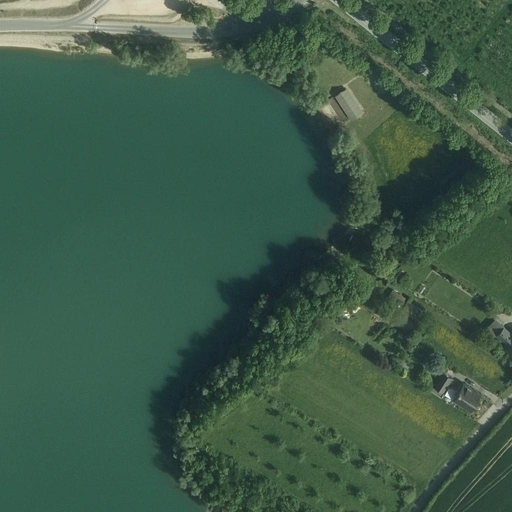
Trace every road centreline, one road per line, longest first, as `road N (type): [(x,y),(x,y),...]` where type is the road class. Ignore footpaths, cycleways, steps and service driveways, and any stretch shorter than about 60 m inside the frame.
road 1 (track): [(282,0),(242,18),(90,9),(0,16)]
road 2 (tertiary): [(342,0),(511,134)]
road 3 (unclassified): [(409,511),(511,397)]
